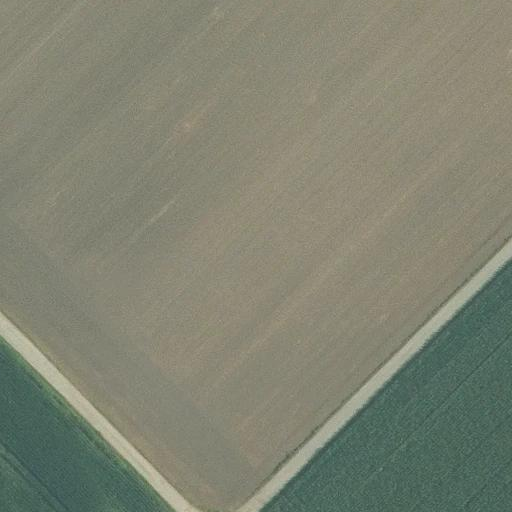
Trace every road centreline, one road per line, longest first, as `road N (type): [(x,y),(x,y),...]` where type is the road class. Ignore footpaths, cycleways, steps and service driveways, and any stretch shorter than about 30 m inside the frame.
road 1 (track): [(511,256),(250,511)]
road 2 (track): [(0,317),(193,511)]
